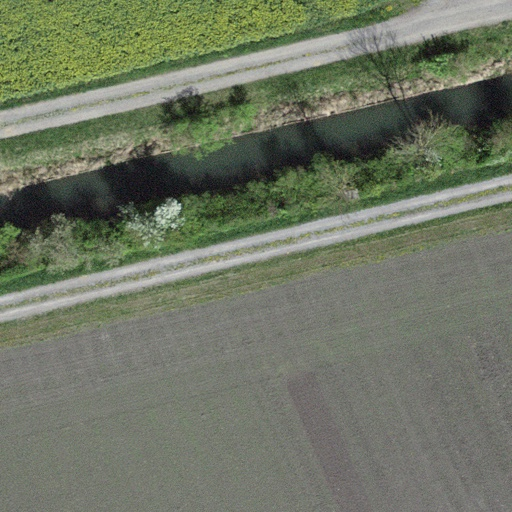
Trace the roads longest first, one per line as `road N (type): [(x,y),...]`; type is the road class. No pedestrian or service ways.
road 1 (track): [(511,191),(0,312)]
road 2 (track): [(492,0),(0,116)]
